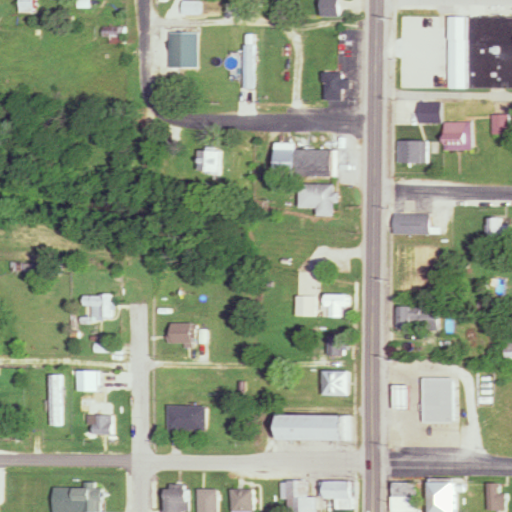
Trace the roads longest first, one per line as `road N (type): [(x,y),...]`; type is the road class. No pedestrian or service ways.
road 1 (primary): [(373,465),(380,0)]
road 2 (residential): [(373,465),(0,456)]
road 3 (residential): [(380,121),(179,118),(154,106)]
road 4 (residential): [(137,511),(145,304)]
road 5 (residential): [(511,465),(373,465)]
road 6 (residential): [(378,194),(511,192)]
